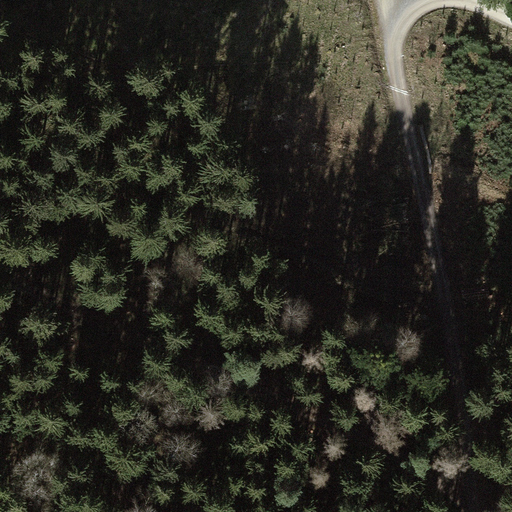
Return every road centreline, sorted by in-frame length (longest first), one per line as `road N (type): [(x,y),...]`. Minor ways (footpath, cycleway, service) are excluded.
road 1 (track): [(485,491),(285,410),(0,266)]
road 2 (track): [(377,0),(401,73),(486,511)]
